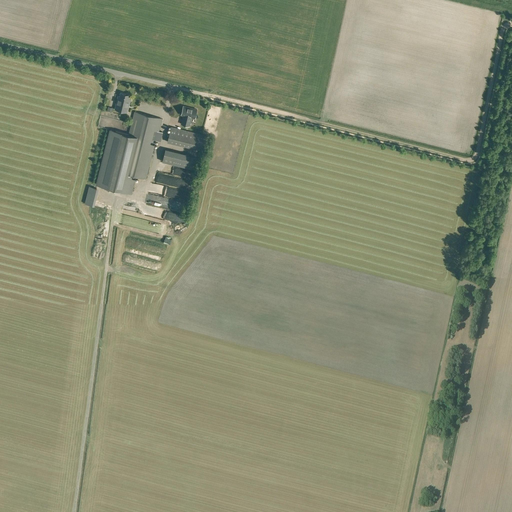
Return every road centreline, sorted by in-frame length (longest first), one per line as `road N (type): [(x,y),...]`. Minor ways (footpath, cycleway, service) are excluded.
road 1 (track): [(511,23),(501,30),(477,152),(469,159),(201,93)]
road 2 (unclassified): [(201,93),(0,43)]
